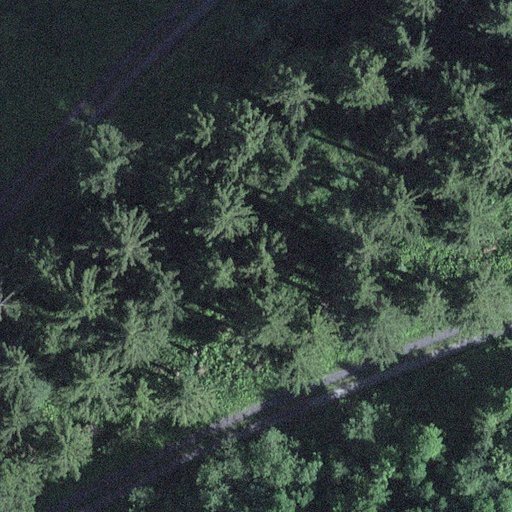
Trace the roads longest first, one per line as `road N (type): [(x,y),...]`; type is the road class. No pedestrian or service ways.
road 1 (track): [(74,511),(198,448),(511,325)]
road 2 (track): [(217,0),(153,50),(0,229)]
